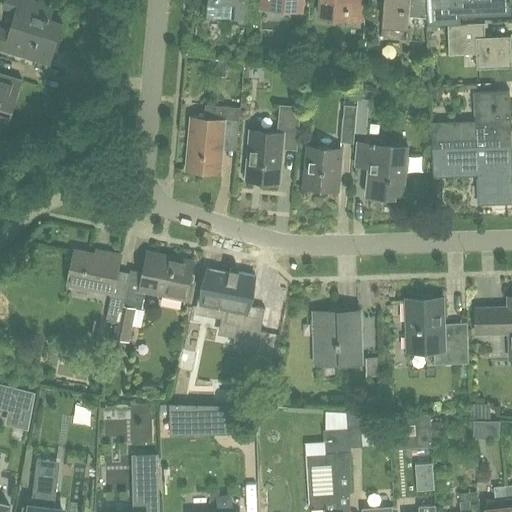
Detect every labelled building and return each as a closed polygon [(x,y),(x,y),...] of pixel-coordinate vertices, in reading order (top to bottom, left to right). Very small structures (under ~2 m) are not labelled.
[(54,8),(29,0),(6,0),(4,7),(17,11),(10,31),(0,27),(0,47),(25,55),(29,43),(55,51),(63,24),(50,20),(54,8)] [(202,0),(202,1),(204,1),(203,16),(221,18),(222,17),(249,19),(250,0),(202,0)] [(301,0),(266,0),(266,7),(301,10),(301,0)] [(321,0),(320,15),(361,19),(362,0),(321,0)] [(427,17),(427,2),(411,1),(411,0),(384,0),(382,29),(408,31),(409,16),(427,17)] [(426,0),(427,2),(427,17),(428,25),(448,24),(457,23),(457,16),(510,14),(509,0),(426,0)] [(457,23),(448,24),(449,54),(477,53),(477,68),(511,67),(511,36),(485,36),(485,22),(457,23)] [(212,76),(226,76),(226,60),(212,59),(212,76)] [(0,118),(9,121),(22,79),(0,72),(0,118)] [(433,99),(440,99),(443,96),(443,87),(433,87),(433,99)] [(479,123),(431,125),(432,149),(511,145),(511,128),(511,129),(510,90),(478,91),(479,123)] [(357,107),(355,133),(366,134),(369,101),(358,100),(357,107)] [(192,117),(187,169),(220,172),(222,149),(237,150),(241,107),(205,104),(204,118),(192,117)] [(297,149),(301,107),(281,105),(278,133),(251,130),(246,178),(279,181),(282,148),(297,149)] [(343,106),(340,143),(354,144),(357,107),(343,106)] [(14,142),(2,138),(0,145),(0,148),(7,150),(14,142)] [(408,145),(358,141),(356,166),(374,167),(371,191),(403,194),(408,145)] [(511,145),(432,149),(433,173),(481,172),(482,204),(511,202),(511,145)] [(308,146),(305,186),(338,189),(341,149),(308,146)] [(75,249),(68,282),(113,292),(121,255),(107,252),(106,256),(75,249)] [(131,269),(124,298),(120,322),(116,338),(126,340),(132,307),(142,309),(146,290),(186,298),(193,265),(166,259),(166,256),(148,252),(144,271),(131,269)] [(202,301),(200,310),(226,315),(224,322),(238,325),(235,337),(233,347),(261,353),(266,331),(257,330),(258,325),(261,326),(265,308),(249,304),(255,274),(239,271),(240,270),(230,268),(229,272),(209,268),(202,301)] [(120,322),(124,298),(111,295),(106,319),(120,322)] [(443,299),(406,300),(408,348),(434,348),(435,364),(469,363),(468,332),(444,332),(443,299)] [(511,306),(477,308),(478,332),(510,331),(511,357),(511,306)] [(311,333),(316,333),(317,363),(360,362),(359,310),(315,311),(315,321),(310,321),(311,333)] [(380,359),(366,359),(366,376),(381,376),(380,359)] [(488,404),(470,404),(471,417),(488,416),(488,404)] [(171,438),(186,438),(185,407),(169,407),(171,438)] [(232,408),(233,436),(256,435),(255,408),(232,408)] [(390,451),(433,448),(430,414),(388,412),(390,451)] [(360,413),(348,414),(349,423),(350,447),(363,446),(360,413)] [(443,431),(442,422),(432,422),(432,432),(443,431)] [(499,422),(483,422),(483,439),(499,439),(499,422)] [(327,511),(343,511),(344,511),(351,511),(350,491),(352,491),(349,447),(350,447),(349,423),(326,424),(327,440),(306,441),(307,454),(310,503),(327,502),(327,511)] [(158,497),(157,469),(143,469),(144,497),(158,497)] [(55,480),(35,478),(32,506),(23,504),(21,511),(63,511),(64,509),(51,508),(55,480)] [(507,511),(507,506),(505,486),(491,487),(493,507),(488,508),(487,511),(507,511)] [(472,511),(471,500),(478,499),(477,492),(459,493),(461,511),(472,511)] [(0,501),(0,511),(7,511),(9,504),(0,501)]
